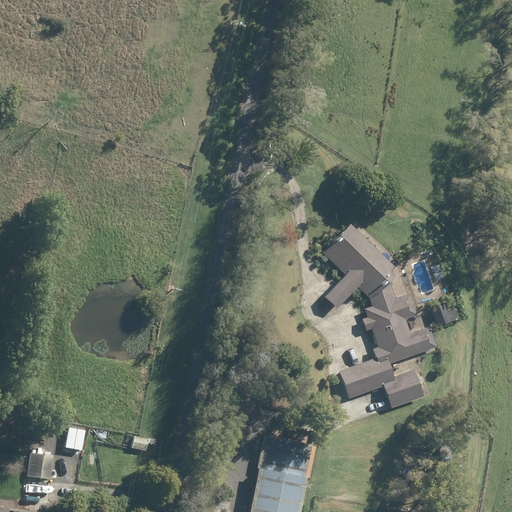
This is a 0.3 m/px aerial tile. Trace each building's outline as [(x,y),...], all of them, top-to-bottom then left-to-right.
[(370,299),(372,307),(365,309),(367,317),(362,319),(366,330),(371,329),(378,347),(373,349),(376,358),(340,371),(349,398),(384,386),(392,407),(424,397),(414,370),(394,377),(389,364),(436,348),(429,327),(410,334),(405,319),(417,315),(409,294),(396,299),(391,287),(383,290),(394,277),(390,272),(393,269),(351,225),(323,252),(346,276),(325,297),(336,309),(358,287),(370,299)] [(444,304),(432,308),(439,326),(458,319),(455,311),(448,313),(444,304)] [(300,511),(307,478),(305,478),(312,445),(264,435),(257,468),(259,468),(249,511),(300,511)] [(148,440),(134,437),(131,448),(146,451),(148,440)] [(30,453),(27,477),(50,480),(53,456),(50,456),(51,452),(45,452),(44,455),(30,453)]
